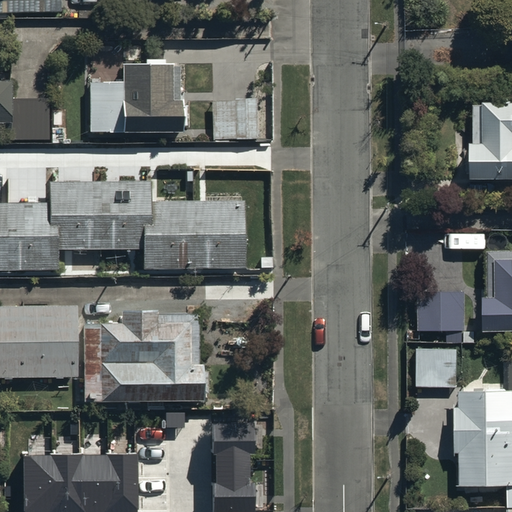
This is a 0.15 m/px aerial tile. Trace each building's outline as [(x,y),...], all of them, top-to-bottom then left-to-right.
[(0,0),(0,9),(59,10),(59,0),(0,0)] [(87,77),(88,127),(181,127),(180,57),(121,58),(121,77),(87,77)] [(8,74),(0,74),(0,117),(9,118),(8,136),(48,137),(49,97),(8,96),(8,74)] [(257,95),(210,96),(211,138),(258,137),(257,95)] [(468,138),(468,172),(511,172),(511,96),(481,96),(480,101),(473,101),(472,138),(468,138)] [(47,199),(0,199),(0,267),(57,267),(57,246),(140,246),(140,265),(242,265),(242,197),(148,197),(148,176),(47,177),(47,199)] [(481,290),(480,325),(511,325),(511,245),(485,246),(485,290),(481,290)] [(463,286),(417,287),(418,329),(464,328),(463,286)] [(74,301),(0,302),(0,374),(75,373),(74,301)] [(97,317),(99,396),(200,394),(200,358),(197,358),(196,308),(155,309),(155,304),(118,305),(118,317),(97,317)] [(458,481),(506,481),(506,504),(511,504),(511,359),(507,359),(507,384),(455,384),(455,401),(452,401),(452,448),(458,448),(458,481)] [(184,414),(167,414),(167,428),(185,428),(184,414)] [(254,511),(253,426),(212,426),(212,511),(254,511)] [(136,511),(136,454),(24,455),(24,511),(136,511)]
